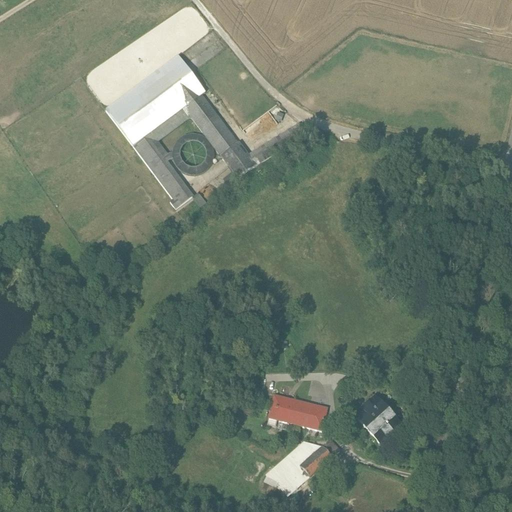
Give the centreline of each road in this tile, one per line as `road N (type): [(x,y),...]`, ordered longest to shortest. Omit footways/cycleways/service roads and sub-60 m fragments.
road 1 (track): [(192,0),(276,94),(310,120),(511,167)]
road 2 (unclassified): [(511,162),(432,511)]
